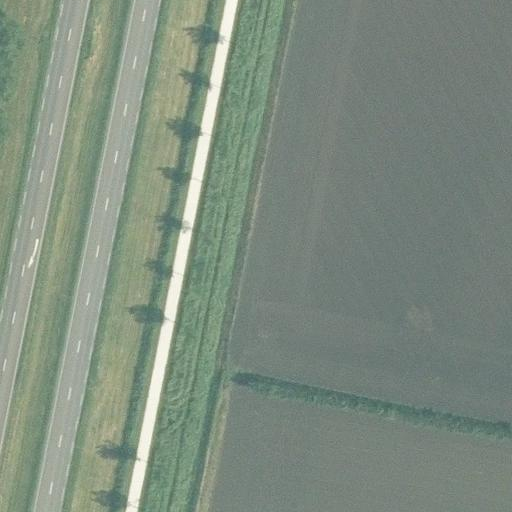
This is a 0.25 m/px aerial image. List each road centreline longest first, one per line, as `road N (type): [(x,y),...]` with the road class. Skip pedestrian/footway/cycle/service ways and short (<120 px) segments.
road 1 (primary): [(52,511),(151,0)]
road 2 (primary): [(72,0),(0,372)]
